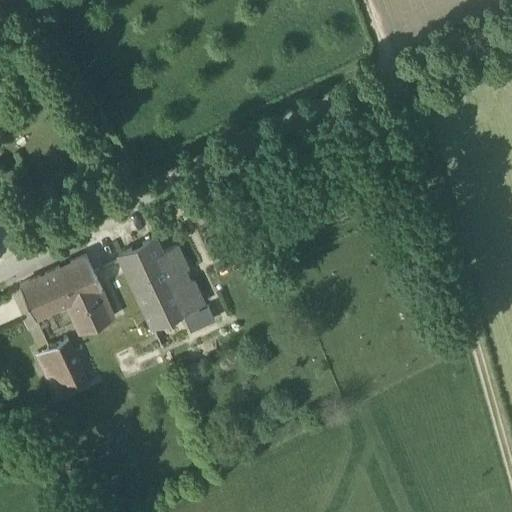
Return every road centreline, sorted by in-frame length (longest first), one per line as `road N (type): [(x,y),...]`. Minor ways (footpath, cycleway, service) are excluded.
road 1 (track): [(511,489),(391,78)]
road 2 (unclassified): [(166,181),(511,32)]
road 3 (residential): [(0,269),(166,181)]
